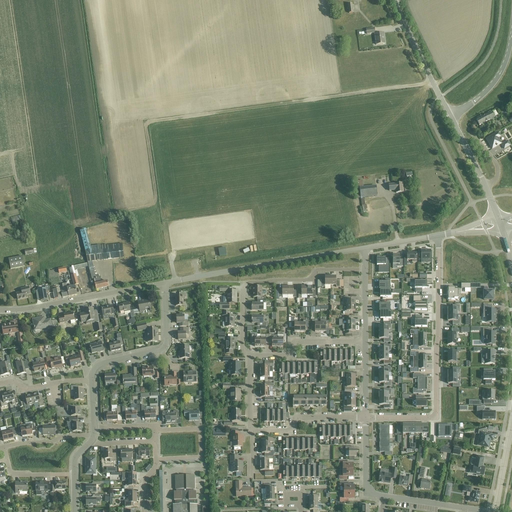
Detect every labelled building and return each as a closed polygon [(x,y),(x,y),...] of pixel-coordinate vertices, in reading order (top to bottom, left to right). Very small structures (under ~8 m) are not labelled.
[(376,45),(385,43),(383,33),(375,34),(376,45)] [(476,121),(479,126),(497,116),(494,110),(476,121)] [(491,149),(501,144),(497,138),(500,136),(498,133),(486,140),(491,149)] [(376,186),(364,187),(363,180),(355,181),(355,197),(360,197),(360,198),(361,198),(363,213),(367,212),(366,205),(365,205),(364,197),(377,196),(376,186)] [(403,183),(389,185),(389,191),(396,190),(396,193),(403,192),(403,183)] [(20,214),(11,217),(13,224),(22,222),(20,214)] [(85,248),(88,262),(124,257),(122,244),(107,246),(107,245),(91,247),(85,230),(80,232),(85,248)] [(226,248),(218,249),(219,253),(220,256),(224,256),(227,255),(226,248)] [(431,254),(431,250),(421,250),(421,255),(421,259),(422,259),(427,259),(427,263),(429,263),(431,263),(431,254)] [(407,257),(404,257),(404,261),(407,261),(407,260),(409,260),(412,260),(412,262),(414,262),(417,262),(417,257),(417,254),(414,254),(412,254),(411,254),(411,252),(410,252),(407,252),(407,256),(407,257)] [(403,267),(403,260),(399,260),(399,255),(395,255),(393,255),(393,260),(393,264),(395,264),(397,264),(397,266),(397,267),(400,267),(403,267)] [(8,259),(10,269),(26,267),(24,257),(8,259)] [(381,257),(377,257),(377,265),(379,265),(379,272),(389,273),(389,268),(389,263),(386,263),(385,261),(386,258),(383,258),(381,258),(381,257)] [(94,270),(90,271),(92,279),(94,279),(96,290),(108,286),(107,281),(101,283),(100,277),(98,278),(97,275),(96,276),(94,270)] [(325,280),(322,280),(322,287),(325,287),(325,285),(331,285),(331,277),(325,277),(325,280)] [(340,284),(340,281),(340,280),(336,280),(336,277),(331,277),(331,285),(336,285),(336,287),(340,287),(340,284)] [(426,289),(426,287),(427,287),(427,281),(415,281),(415,289),(415,292),(422,292),(422,289),(426,289)] [(59,289),(53,291),(54,300),(57,299),(68,297),(66,288),(65,284),(62,285),(64,291),(60,292),(59,289)] [(68,297),(75,295),(77,295),(75,286),(66,288),(68,297)] [(47,300),(46,292),(49,292),(49,287),(45,287),(45,290),(39,291),(39,290),(41,301),(47,300)] [(229,303),(237,303),(237,291),(230,291),(230,287),(220,287),(220,292),(227,292),(227,298),(223,298),(223,304),(220,304),(220,309),(229,309),(229,303)] [(265,291),(262,291),(262,287),(253,287),(253,297),(257,297),(257,300),(262,300),(262,294),(265,294),(266,294),(266,292),(265,291)] [(279,291),(276,291),(276,300),(279,300),(279,298),(283,298),(283,296),(288,296),(288,287),(282,287),(282,291),(279,291)] [(288,287),(288,296),(293,296),(293,298),(296,298),(296,291),(293,291),(293,287),(288,287)] [(307,296),(307,287),(301,287),(301,291),(298,291),(299,298),(302,298),(302,296),(307,296)] [(312,287),(307,287),(307,296),(310,295),(310,298),(312,298),(316,297),(315,291),(312,291),(312,287)] [(493,295),(493,291),(487,291),(487,287),(484,287),(484,291),(484,300),(489,300),(493,300),(493,299),(494,299),(494,295),(493,295)] [(17,293),(18,300),(27,297),(27,295),(30,294),(29,288),(21,290),(22,292),(17,293)] [(451,288),(448,288),(448,291),(448,296),(447,296),(447,300),(452,300),(454,300),(454,299),(458,299),(459,299),(459,295),(458,295),(458,290),(455,290),(455,288),(451,288)] [(175,296),(176,306),(184,306),(183,298),(186,298),(186,293),(179,293),(179,296),(175,296)] [(421,296),(413,296),(413,304),(415,304),(415,310),(427,310),(427,305),(425,305),(425,303),(421,303),(421,296)] [(346,306),(355,306),(355,300),(351,300),(351,297),(344,297),(344,303),(346,303),(346,306)] [(138,301),(140,312),(145,311),(145,310),(151,309),(150,306),(151,306),(151,303),(150,304),(149,300),(139,302),(139,301),(138,301)] [(266,304),(266,301),(257,301),(257,303),(251,303),(252,311),(264,310),(264,304),(266,304)] [(129,304),(119,305),(120,312),(124,311),(125,313),(130,312),(130,311),(130,310),(129,304)] [(103,316),(114,314),(112,305),(108,306),(109,307),(101,308),(103,316)] [(452,309),(448,309),(448,315),(457,315),(457,311),(460,311),(460,305),(457,305),(453,305),(453,307),(453,309),(452,309)] [(355,306),(346,306),(346,311),(345,311),(345,314),(352,314),(352,311),(355,311),(355,306)] [(85,310),(85,313),(80,314),(82,323),(95,320),(95,323),(99,322),(98,316),(94,317),(93,309),(85,310)] [(476,320),(474,310),(464,312),(466,322),(476,320)] [(496,310),(483,310),(483,313),(487,313),(487,323),(495,323),(495,315),(496,315),(496,310)] [(226,327),(234,327),(234,320),(235,320),(235,316),(230,316),(230,313),(223,312),(223,316),(226,316),(226,322),(223,323),(223,326),(226,327)] [(71,321),(71,324),(75,324),(75,320),(73,313),(64,314),(64,316),(58,317),(60,323),(67,322),(67,321),(71,321)] [(187,315),(184,316),(184,315),(176,316),(177,323),(179,323),(180,327),(188,326),(188,320),(187,320),(187,315)] [(457,315),(448,315),(448,321),(450,321),(453,321),(453,323),(453,324),(456,324),(460,324),(460,319),(457,319),(457,315)] [(268,326),(268,323),(264,323),(264,316),(252,316),(252,323),(258,323),(258,326),(268,326)] [(415,320),(415,327),(420,327),(427,327),(427,323),(427,322),(427,320),(425,320),(423,320),(422,320),(422,318),(422,316),(415,316),(415,318),(415,320)] [(51,327),(52,327),(51,320),(45,321),(45,317),(33,319),(34,324),(33,324),(34,325),(35,330),(46,328),(46,327),(47,326),(48,329),(51,328),(51,327)] [(347,326),(355,326),(355,320),(352,320),(352,317),(345,317),(345,319),(343,319),(343,326),(347,326)] [(300,332),(300,323),(297,323),(297,321),(294,321),(294,318),(289,318),(289,322),(291,322),(292,323),(292,327),(292,328),(295,328),(295,332),(300,332)] [(321,332),(321,323),(318,323),(318,320),(312,320),(312,328),(315,328),(315,332),(321,332)] [(321,320),(321,323),(321,332),(326,332),(326,328),(329,328),(329,326),(329,323),(329,321),(326,321),(326,320),(321,320)] [(3,334),(18,332),(17,321),(10,322),(10,324),(2,325),(3,334)] [(300,323),(300,332),(306,332),(306,328),(309,328),(309,321),(303,321),(303,323),(300,323)] [(391,326),(391,323),(387,323),(384,323),(384,325),(384,326),(381,326),(379,326),(379,333),(388,333),(388,332),(388,329),(390,329),(391,329),(391,326)] [(347,326),(343,326),(343,329),(344,329),(344,332),(346,332),(346,334),(349,334),(352,334),(352,331),(355,331),(355,326),(347,326)] [(178,340),(186,340),(186,334),(189,334),(189,328),(180,329),(181,332),(178,332),(178,340)] [(149,338),(149,342),(158,342),(158,329),(147,329),(148,338),(149,338)] [(456,345),(456,333),(458,333),(458,329),(452,329),(452,333),(448,333),(448,345),(456,345)] [(495,336),(495,332),(493,332),(491,332),(491,330),(491,329),(486,329),(483,329),(483,333),(483,337),(485,337),(487,337),(487,345),(490,345),(491,345),(494,345),(495,345),(495,343),(495,340),(496,340),(496,339),(496,337),(495,337),(495,336)] [(426,340),(426,334),(419,334),(419,330),(411,330),(411,334),(413,334),(413,340),(426,340)] [(391,339),(391,337),(390,337),(388,337),(388,333),(379,333),(379,339),(380,339),(384,339),(384,342),(390,342),(391,342),(391,339)] [(117,342),(109,344),(111,352),(121,349),(120,346),(123,345),(122,338),(121,334),(117,334),(118,339),(117,339),(117,342)] [(260,347),(260,338),(257,338),(257,335),(252,335),(252,344),(255,344),(255,347),(260,347)] [(269,335),(260,335),(260,338),(260,347),(266,347),(266,344),(269,344),(269,335)] [(272,335),(269,335),(269,344),(272,344),(272,347),(278,347),(278,336),(272,336),(272,335)] [(283,335),(278,335),(278,336),(278,347),(283,347),(283,344),(286,343),(286,335),(283,335)] [(233,350),(235,350),(235,345),(234,339),(225,339),(225,343),(226,343),(226,346),(226,347),(225,348),(225,349),(226,349),(227,350),(227,354),(233,354),(233,350)] [(426,347),(426,340),(413,340),(413,346),(411,346),(411,350),(419,350),(419,347),(426,347)] [(91,348),(92,354),(100,352),(104,351),(101,341),(98,342),(98,343),(90,345),(90,347),(90,348),(91,348)] [(391,348),(391,345),(384,345),(384,348),(381,348),(379,348),(379,355),(388,355),(388,354),(388,351),(390,351),(391,351),(391,348)] [(179,359),(190,358),(189,346),(180,347),(180,354),(179,354),(179,359)] [(495,360),(495,357),(494,357),(494,356),(494,355),(495,355),(495,354),(495,351),(491,351),(486,351),(486,355),(486,360),(485,360),(485,362),(485,364),(489,364),(492,364),(494,364),(494,362),(494,360),(495,360)] [(69,357),(65,358),(66,362),(70,361),(71,367),(76,366),(76,365),(81,364),(80,362),(84,361),(82,352),(78,353),(79,356),(73,357),(73,358),(69,359),(69,357)] [(426,362),(426,356),(419,356),(419,353),(411,353),(411,356),(413,356),(413,362),(426,362)] [(391,361),(391,358),(390,358),(388,358),(388,355),(379,355),(378,355),(378,358),(378,359),(379,359),(379,361),(384,361),(384,364),(388,364),(390,364),(391,364),(391,361)] [(57,359),(50,360),(49,357),(46,358),(48,365),(51,365),(52,368),(58,367),(58,368),(63,367),(60,357),(57,358),(57,359)] [(36,363),(33,364),(34,372),(42,370),(42,371),(46,370),(44,359),(40,360),(40,359),(36,360),(36,363)] [(0,362),(0,366),(2,375),(9,374),(9,369),(12,369),(10,361),(6,361),(7,363),(3,363),(3,362),(0,362)] [(16,362),(18,375),(26,373),(25,369),(29,368),(28,361),(20,363),(20,362),(16,362)] [(426,369),(426,362),(413,362),(413,369),(411,368),(411,372),(419,372),(419,369),(426,369)] [(239,363),(231,363),(231,375),(241,375),(241,370),(239,370),(239,363)] [(265,367),(260,367),(260,372),(270,372),(273,372),(273,367),(274,367),(274,364),(268,364),(265,364),(265,367)] [(142,368),(143,376),(154,376),(154,374),(156,374),(156,379),(159,378),(158,370),(155,370),(155,371),(154,371),(153,367),(142,368)] [(380,371),(379,371),(379,377),(388,377),(391,377),(391,373),(391,370),(391,367),(384,367),(384,371),(380,371)] [(453,371),(448,371),(448,378),(457,378),(457,374),(460,374),(460,368),(453,368),(453,370),(453,371)] [(132,376),(123,376),(123,381),(123,383),(123,384),(132,384),(132,385),(137,385),(136,369),(132,369),(132,376)] [(491,371),(491,369),(487,369),(484,369),(483,369),(483,371),(483,373),(483,377),(483,380),(485,380),(485,385),(488,385),(491,385),(491,382),(491,380),(495,380),(495,377),(495,373),(491,373),(491,371)] [(183,374),(184,382),(192,381),(192,383),(196,382),(196,372),(191,372),(191,373),(183,374)] [(270,372),(260,372),(260,378),(265,378),(265,381),(274,381),(274,378),(270,378),(270,372)] [(164,377),(165,386),(177,385),(176,376),(176,373),(172,373),(172,377),(164,377)] [(347,382),(356,382),(356,376),(352,376),(352,373),(345,373),(342,373),(342,377),(345,377),(345,378),(347,378),(347,382)] [(112,374),(105,375),(105,382),(116,382),(115,374),(112,374)] [(427,384),(427,378),(426,378),(426,377),(426,376),(425,376),(424,376),(424,375),(418,375),(413,375),(413,377),(413,379),(415,379),(418,379),(418,382),(418,384),(427,384)] [(391,383),(391,381),(388,381),(388,377),(379,377),(379,378),(379,383),(384,383),(384,386),(388,386),(391,386),(391,383)] [(457,381),(457,378),(448,378),(448,384),(453,384),(453,388),(460,388),(460,381),(457,381)] [(356,382),(347,382),(347,386),(345,386),(345,391),(352,391),(352,388),(356,388),(356,382)] [(260,392),(270,392),(270,387),(274,387),(274,384),(265,384),(265,386),(260,387),(260,392)] [(427,385),(427,384),(418,384),(418,390),(413,390),(413,392),(413,394),(418,394),(424,394),(424,393),(426,393),(426,392),(426,390),(427,390),(427,385)] [(83,393),(84,393),(84,389),(78,389),(78,386),(71,386),(71,390),(74,390),(75,400),(83,400),(83,393)] [(391,392),(391,389),(384,389),(384,393),(380,393),(379,393),(379,399),(388,399),(388,395),(390,395),(391,395),(391,392)] [(241,390),(231,390),(231,402),(240,402),(240,394),(241,394),(241,390)] [(495,396),(495,395),(495,393),(495,391),(494,391),(492,391),(490,391),(487,391),(487,396),(487,400),(484,400),(483,402),(483,404),(489,404),(493,404),(493,402),(493,400),(494,400),(495,400),(495,396)] [(7,393),(9,402),(12,402),(13,405),(18,403),(17,397),(14,397),(12,392),(7,393)] [(270,397),(270,392),(260,392),(260,397),(265,397),(265,400),(274,400),(274,397),(270,397)] [(355,401),(356,401),(356,395),(352,395),(352,392),(344,392),(344,397),(347,397),(347,401),(355,401)] [(9,402),(7,393),(2,395),(3,400),(0,400),(2,407),(7,406),(7,403),(9,402)] [(38,393),(32,395),(34,404),(39,403),(40,407),(44,406),(42,398),(39,399),(39,396),(38,393)] [(26,402),(23,402),(25,410),(30,409),(29,405),(34,404),(32,395),(25,396),(26,400),(26,402)] [(426,402),(426,400),(424,400),(424,398),(424,396),(420,396),(416,396),(416,403),(416,407),(426,407),(426,406),(427,406),(427,403),(427,402),(426,402)] [(391,406),(391,403),(388,403),(388,399),(379,399),(379,405),(384,405),(384,407),(384,409),(388,409),(391,409),(391,406)] [(347,401),(344,401),(344,405),(344,407),(344,409),(344,412),(347,412),(352,412),(352,409),(352,407),(356,407),(355,401),(347,401)] [(117,405),(112,406),(112,409),(112,412),(112,421),(118,421),(118,415),(121,415),(120,407),(117,407),(117,405)] [(75,406),(67,406),(67,411),(71,411),(71,416),(81,416),(81,409),(75,409),(75,406)] [(131,408),(131,411),(131,420),(137,420),(137,415),(140,414),(140,406),(136,406),(136,408),(131,408)] [(150,410),(150,407),(144,408),(144,406),(141,406),(142,414),(145,414),(145,419),(150,419),(150,410)] [(131,420),(131,411),(128,412),(127,408),(125,409),(125,407),(122,407),(123,415),(126,415),(126,420),(131,420)] [(150,410),(150,419),(156,419),(156,416),(159,416),(158,407),(150,407),(150,410)] [(484,407),(477,407),(477,414),(482,414),(482,420),(495,420),(495,412),(484,412),(484,407)] [(112,421),(112,412),(109,413),(108,409),(103,410),(103,416),(107,416),(107,421),(112,421)] [(167,412),(162,412),(163,419),(163,422),(166,422),(166,424),(171,424),(171,414),(170,410),(169,410),(167,411),(167,412)] [(240,410),(232,410),(232,421),(241,421),(241,417),(240,417),(240,410)] [(179,418),(179,411),(173,411),(173,414),(171,414),(171,424),(176,423),(176,418),(179,418)] [(199,418),(199,413),(199,411),(189,412),(189,411),(184,411),(184,416),(189,416),(189,421),(199,420),(199,418)] [(262,415),(261,415),(261,419),(261,420),(264,420),(263,415),(265,415),(265,424),(267,424),(267,422),(270,422),(270,411),(262,411),(262,415)] [(286,411),(281,411),(281,422),(284,422),(284,424),(286,424),(286,417),(289,417),(289,416),(289,413),(288,413),(286,413),(286,411)] [(81,427),(82,427),(82,424),(79,424),(78,422),(78,419),(69,419),(69,423),(72,423),(72,432),(76,432),(77,432),(78,432),(81,431),(81,427)] [(25,424),(25,425),(26,428),(27,436),(33,435),(32,432),(35,431),(34,424),(32,424),(32,422),(25,424)] [(43,427),(43,435),(55,435),(55,424),(51,424),(51,426),(43,427)] [(27,436),(26,428),(25,425),(20,426),(20,427),(17,427),(19,434),(22,433),(22,437),(27,436)] [(389,430),(389,426),(386,426),(381,426),(381,425),(379,425),(379,427),(379,429),(379,430),(380,430),(380,432),(380,434),(379,434),(389,434),(389,430)] [(451,425),(438,425),(438,434),(445,434),(445,437),(451,437),(451,425)] [(6,430),(9,440),(14,439),(13,436),(16,435),(15,428),(6,430)] [(487,429),(486,428),(479,430),(478,434),(481,435),(479,441),(478,440),(477,445),(480,446),(489,447),(490,442),(490,439),(493,440),(494,436),(491,435),(486,434),(487,429)] [(9,440),(6,430),(0,431),(0,439),(3,438),(4,442),(9,440)] [(238,432),(232,432),(232,439),(234,439),(234,447),(242,447),(242,440),(244,440),(244,436),(238,436),(238,432)] [(389,437),(389,434),(379,434),(379,437),(379,439),(380,439),(380,441),(380,443),(379,443),(389,443),(389,437)] [(262,443),(262,448),(274,448),(274,439),(265,439),(265,443),(262,443)] [(389,445),(389,443),(379,443),(379,446),(379,448),(380,448),(380,450),(380,452),(382,452),(385,452),(385,454),(385,456),(388,456),(392,456),(392,454),(392,452),(391,452),(389,452),(389,445)] [(354,446),(346,447),(346,451),(346,457),(349,457),(349,460),(354,460),(354,457),(357,457),(357,450),(354,450),(354,446)] [(461,449),(454,447),(453,455),(460,456),(461,449)] [(136,461),(138,461),(141,460),(141,457),(150,457),(149,448),(139,449),(139,452),(136,453),(136,461)] [(273,456),(274,456),(274,448),(270,448),(262,448),(263,454),(265,454),(265,456),(273,456)] [(121,451),(121,459),(132,458),(132,449),(128,449),(128,450),(121,451)] [(112,450),(104,451),(105,459),(110,459),(110,462),(116,461),(116,454),(112,454),(112,450)] [(484,475),(485,471),(484,471),(485,467),(483,467),(484,457),(476,455),(475,465),(474,465),(474,466),(472,465),(471,469),(473,469),(472,474),(476,474),(476,476),(479,476),(479,475),(483,476),(484,475)] [(238,456),(231,456),(231,464),(233,464),(233,469),(233,473),(236,473),(241,472),(242,472),(243,472),(242,466),(243,466),(243,462),(238,462),(238,456)] [(265,460),(260,460),(260,465),(269,465),(269,463),(273,463),(273,456),(265,456),(265,460)] [(94,470),(95,470),(95,458),(87,458),(87,462),(86,462),(86,474),(94,474),(94,470)] [(343,470),(353,470),(353,464),(347,464),(347,460),(339,460),(339,464),(343,464),(343,470)] [(273,465),(260,465),(261,471),(265,471),(266,476),(274,476),(274,469),(274,466),(273,466),(273,465)] [(381,470),(380,473),(379,482),(384,483),(384,482),(386,483),(390,484),(391,478),(392,478),(392,479),(396,479),(397,469),(393,468),(392,475),(388,474),(388,471),(386,471),(386,470),(383,470),(381,470)] [(420,469),(419,476),(418,475),(417,483),(421,483),(420,488),(429,490),(431,481),(423,479),(425,470),(420,469)] [(341,477),(339,477),(339,480),(347,480),(347,477),(353,477),(353,470),(343,470),(341,470),(341,477)] [(132,473),(122,473),(122,481),(129,481),(137,481),(137,476),(132,476),(132,473)] [(210,511),(210,507),(209,507),(203,507),(202,511),(197,511),(198,505),(197,500),(196,500),(196,492),(194,492),(194,490),(195,490),(194,475),(186,476),(186,477),(184,477),(184,476),(175,476),(175,490),(176,490),(176,492),(174,492),(174,501),(175,501),(175,505),(173,505),(173,511),(210,511)] [(409,478),(400,476),(398,485),(408,487),(408,484),(412,485),(413,476),(409,475),(409,478)] [(137,481),(129,481),(129,484),(125,484),(125,486),(124,486),(124,489),(123,489),(133,489),(133,486),(137,486),(137,481)] [(20,492),(28,492),(27,482),(15,482),(16,494),(20,494),(20,492)] [(42,483),(36,483),(36,491),(36,495),(42,495),(41,492),(48,492),(47,482),(42,482),(42,483)] [(93,485),(86,485),(86,492),(92,492),(92,494),(96,494),(96,492),(96,485),(100,485),(103,485),(109,485),(109,482),(103,482),(100,482),(93,482),(93,485)] [(242,482),(236,482),(236,489),(237,497),(252,496),(254,496),(254,488),(251,488),(242,488),(242,482)] [(344,492),(354,492),(354,485),(348,485),(348,482),(340,482),(340,486),(344,486),(344,492)] [(266,494),(275,494),(274,488),(272,488),(272,484),(264,484),(264,489),(266,489),(266,494)] [(471,502),(478,504),(480,493),(473,491),(471,491),(471,488),(464,486),(463,491),(470,493),(469,497),(468,501),(471,502)] [(125,492),(125,498),(137,498),(137,492),(133,492),(133,489),(124,489),(124,493),(125,492)] [(354,492),(344,492),(345,498),(340,499),(340,502),(348,502),(348,499),(354,498),(354,492)] [(275,494),(266,494),(262,495),(262,500),(264,500),(264,504),(272,504),(272,501),(275,501),(275,494)] [(309,504),(318,504),(318,497),(319,497),(319,494),(313,495),(313,497),(309,497),(309,504)] [(93,498),(86,498),(86,505),(88,505),(88,506),(89,507),(92,507),(93,506),(93,505),(96,505),(96,502),(100,502),(100,498),(100,495),(93,495),(93,498)] [(125,498),(124,498),(124,501),(125,501),(125,507),(133,507),(133,503),(137,503),(137,501),(138,501),(138,498),(137,498),(129,498),(125,498)]
